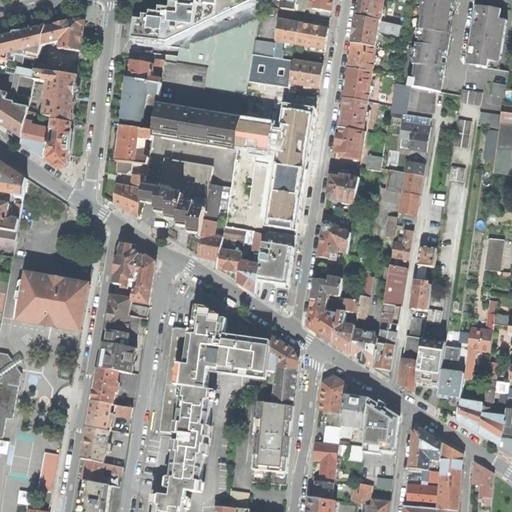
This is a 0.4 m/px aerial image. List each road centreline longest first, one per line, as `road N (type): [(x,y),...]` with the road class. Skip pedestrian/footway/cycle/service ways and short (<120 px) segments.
road 1 (residential): [(296,334),(347,0)]
road 2 (residential): [(116,224),(66,511)]
road 3 (residential): [(391,397),(435,123)]
road 4 (residential): [(124,511),(170,256)]
road 5 (residential): [(115,0),(88,205)]
road 6 (residential): [(315,346),(294,511)]
road 7 (tertiary): [(296,334),(170,256)]
